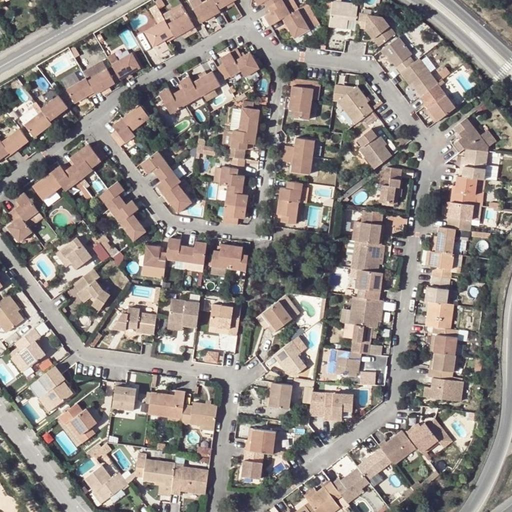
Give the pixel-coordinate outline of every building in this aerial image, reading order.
[(165,5),(161,0),(154,0),(154,1),(159,9),(165,5)] [(193,0),(189,2),(193,8),(203,3),(201,0),(193,0)] [(219,8),(214,0),(208,0),(203,3),(193,8),(197,15),(201,22),(221,11),(219,8)] [(214,0),(219,8),(233,1),(234,0),(214,0)] [(267,14),(265,15),(271,25),(283,18),(291,13),(298,9),(299,9),(294,0),(278,0),(268,6),(270,10),(272,12),(267,14)] [(347,28),(348,19),(356,20),(357,12),(358,3),(347,2),(333,0),(330,26),(347,28)] [(167,23),(187,12),(181,3),(162,14),(165,19),(167,23)] [(160,11),(157,6),(151,10),(153,15),(160,11)] [(294,37),(310,29),(303,17),(298,9),(291,13),(283,18),(294,37)] [(174,34),(167,23),(165,19),(162,14),(160,11),(153,15),(158,24),(144,31),(153,46),(174,34)] [(310,29),(320,23),(312,11),(303,17),(310,29)] [(174,34),(175,37),(181,34),(195,26),(191,19),(187,12),(167,23),(174,34)] [(358,26),(359,20),(360,13),(360,12),(357,12),(356,20),(348,19),(347,28),(358,29),(358,28),(358,27),(358,26)] [(396,33),(383,17),(360,13),(359,20),(358,26),(358,27),(366,29),(379,46),(396,33)] [(201,22),(197,15),(191,19),(195,26),(201,22)] [(184,38),(197,30),(195,26),(181,34),(184,38)] [(169,48),(166,42),(175,37),(174,34),(153,46),(158,55),(169,48)] [(387,55),(389,58),(392,61),(400,73),(412,64),(407,57),(409,56),(413,53),(399,36),(380,51),(385,57),(387,55)] [(263,66),(259,59),(255,60),(250,51),(242,56),(237,48),(231,52),(235,60),(241,70),(245,76),(263,66)] [(132,52),(117,61),(111,64),(116,72),(120,79),(141,67),(132,52)] [(235,60),(231,52),(220,57),(223,63),(217,67),(225,80),(241,70),(235,60)] [(111,64),(117,61),(113,55),(108,58),(111,64)] [(412,64),(400,73),(410,84),(412,84),(415,88),(421,96),(437,83),(438,82),(419,58),(414,62),(412,64)] [(88,80),(107,68),(102,60),(83,71),(86,77),(88,80)] [(444,78),(451,73),(446,67),(439,72),(444,78)] [(115,82),(112,75),(107,68),(88,80),(94,91),(96,94),(102,90),(115,82)] [(212,71),(207,73),(201,77),(193,82),(201,96),(220,85),(212,71)] [(112,75),(115,82),(120,79),(116,72),(112,75)] [(193,82),(189,76),(179,81),(183,87),(177,91),(186,105),(201,96),(193,82)] [(75,103),(88,95),(94,91),(88,80),(86,77),(67,89),(75,103)] [(290,98),(312,101),(312,99),(315,81),(299,79),(298,87),(292,86),(290,98)] [(319,100),(321,82),(315,81),(312,99),(319,100)] [(437,83),(421,96),(427,103),(443,91),(440,86),(437,83)] [(355,124),(373,110),(367,102),(369,101),(357,86),(356,87),(336,84),(333,101),(337,101),(355,124)] [(171,113),(186,105),(177,91),(172,93),(168,87),(159,93),(171,113)] [(427,103),(430,107),(446,94),(443,91),(427,103)] [(237,101),(246,96),(244,92),(235,98),(237,101)] [(43,110),(50,121),(56,116),(68,107),(58,94),(41,108),(43,110)] [(430,107),(428,108),(438,120),(456,107),(446,94),(430,107)] [(312,101),(290,98),(288,109),(295,110),(294,118),(309,120),(312,101)] [(258,126),(259,112),(260,109),(253,109),(254,101),(244,100),(243,107),(242,107),(241,109),(234,108),(232,122),(234,123),(240,123),(239,130),(256,133),(258,126)] [(32,104),(34,106),(39,113),(43,110),(41,108),(35,101),(32,104)] [(132,131),(135,128),(150,117),(140,104),(127,114),(122,118),(132,131)] [(20,116),(25,123),(39,113),(34,106),(20,116)] [(434,123),(438,120),(428,108),(425,111),(434,123)] [(50,121),(43,110),(39,113),(25,123),(34,137),(52,123),(50,121)] [(135,135),(132,131),(122,118),(113,125),(116,130),(111,134),(120,146),(135,135)] [(467,118),(455,127),(461,135),(463,136),(455,142),(461,151),(465,148),(494,152),(489,146),(480,135),(467,118)] [(383,145),(376,135),(370,127),(356,138),(361,145),(358,147),(374,168),(391,155),(383,145)] [(29,140),(19,128),(2,141),(10,151),(11,154),(29,140)] [(223,145),(231,146),(233,129),(225,128),(223,145)] [(239,130),(233,129),(231,146),(230,156),(233,157),(244,158),(245,148),(247,148),(248,143),(255,144),(257,133),(256,133),(239,130)] [(496,141),(487,130),(480,135),(489,146),(496,141)] [(378,133),(376,135),(383,145),(385,143),(378,133)] [(0,158),(4,156),(10,151),(2,141),(0,138),(0,158)] [(284,153),(313,157),(315,141),(296,138),(295,146),(285,146),(284,153)] [(92,149),(88,144),(79,151),(91,167),(107,156),(98,145),(92,149)] [(148,173),(153,170),(157,175),(169,166),(157,150),(151,155),(141,163),(148,173)] [(79,151),(70,157),(71,159),(74,162),(72,164),(69,167),(79,180),(83,177),(93,170),(91,167),(79,151)] [(468,156),(466,168),(463,168),(462,176),(478,178),(486,179),(487,179),(490,153),(469,151),(468,156)] [(311,174),(313,157),(284,153),(283,161),(292,162),(291,171),(311,174)] [(247,158),(233,157),(232,167),(238,168),(245,169),(247,158)] [(79,180),(69,167),(67,168),(64,170),(61,166),(60,165),(51,172),(62,185),(65,190),(79,180)] [(161,181),(157,185),(164,194),(178,183),(181,181),(169,166),(157,175),(161,181)] [(221,183),(223,166),(216,166),(214,182),(221,183)] [(228,184),(243,186),(244,176),(237,175),(238,168),(232,167),(223,166),(221,183),(228,184)] [(398,204),(402,169),(387,167),(374,177),(383,178),(380,201),(398,204)] [(62,185),(51,172),(33,186),(43,199),(62,185)] [(482,205),(486,179),(478,178),(462,176),(460,175),(459,185),(458,191),(454,190),(453,201),(474,204),(481,205),(482,205)] [(85,187),(89,184),(83,177),(79,180),(85,187)] [(118,194),(122,191),(124,189),(117,181),(108,188),(99,195),(110,209),(122,199),(120,196),(118,194)] [(279,200),(300,203),(302,187),(303,183),(287,181),(286,188),(281,187),(279,200)] [(192,202),(178,183),(164,194),(168,199),(178,213),(192,202)] [(225,203),(246,206),(248,195),(242,194),(243,186),(228,184),(225,203)] [(308,204),(311,188),(302,187),(300,203),(308,204)] [(25,192),(16,198),(17,199),(20,204),(18,206),(15,208),(25,221),(39,211),(25,192)] [(139,208),(132,200),(130,201),(126,204),(124,201),(122,199),(110,209),(120,222),(133,213),(139,208)] [(281,221),(297,223),(299,210),(300,203),(279,200),(277,213),(279,214),(282,214),(281,218),(281,221)] [(452,201),(450,216),(448,227),(456,228),(463,229),(465,218),(472,219),(474,204),(453,201),(452,201)] [(238,217),(245,218),(246,206),(225,203),(223,222),(238,224),(238,217)] [(299,210),(302,211),(307,212),(308,204),(300,203),(299,210)] [(479,220),(481,205),(474,204),(472,219),(479,220)] [(201,215),(201,209),(201,208),(191,207),(189,207),(188,207),(188,208),(188,209),(187,210),(187,211),(188,212),(188,213),(188,214),(189,214),(190,214),(190,215),(200,216),(201,215)] [(25,221),(15,208),(8,213),(14,220),(7,226),(19,242),(32,231),(30,228),(25,221)] [(360,241),(380,244),(384,212),(364,209),(360,241)] [(30,228),(43,217),(39,211),(25,221),(30,228)] [(134,240),(146,231),(133,213),(120,222),(134,240)] [(470,231),(472,219),(465,218),(463,229),(469,230),(470,231)] [(448,227),(439,226),(438,236),(436,251),(453,253),(455,238),(456,228),(448,227)] [(468,240),(469,230),(463,229),(456,228),(455,238),(468,240)] [(76,237),(59,249),(65,257),(67,255),(76,267),(91,256),(76,237)] [(180,245),(180,241),(181,239),(169,238),(167,252),(166,258),(185,261),(187,246),(182,245),(180,245)] [(195,240),(194,247),(187,246),(185,261),(204,264),(207,243),(195,240)] [(348,255),(354,256),(357,241),(350,240),(348,255)] [(379,272),(380,264),(382,251),(383,245),(380,244),(360,241),(357,241),(354,256),(353,268),(359,269),(379,272)] [(100,242),(94,247),(96,250),(94,252),(102,262),(110,256),(100,242)] [(232,245),(221,243),(221,246),(220,251),(218,250),(214,250),(212,265),(229,268),(232,245)] [(166,258),(167,252),(160,251),(161,246),(145,244),(143,264),(165,267),(165,266),(166,258)] [(242,254),(242,249),(243,246),(232,245),(229,268),(246,270),(249,255),(245,254),(242,254)] [(59,249),(55,252),(70,272),(76,267),(67,255),(65,257),(59,249)] [(431,250),(428,250),(424,249),(422,264),(426,264),(429,265),(431,250)] [(431,250),(429,265),(434,266),(432,275),(450,278),(451,278),(453,269),(455,254),(453,253),(436,251),(433,251),(431,250)] [(463,255),(455,254),(453,269),(457,270),(457,272),(460,273),(463,255)] [(52,269),(43,257),(38,261),(37,262),(37,263),(37,264),(37,265),(47,277),(51,273),(52,272),(52,271),(52,269)] [(184,269),(185,261),(166,258),(165,266),(184,269)] [(203,272),(204,264),(185,261),(184,269),(203,272)] [(228,276),(229,268),(212,266),(212,265),(211,273),(228,276)] [(96,298),(94,301),(91,305),(99,310),(110,294),(101,287),(96,279),(100,276),(94,268),(74,283),(80,291),(78,292),(84,301),(89,297),(92,295),(96,298)] [(358,277),(359,269),(353,268),(351,268),(350,277),(357,278),(358,277)] [(361,278),(360,287),(358,297),(380,300),(383,272),(379,272),(359,269),(358,277),(361,278)] [(431,286),(427,286),(425,300),(430,300),(447,303),(450,278),(432,275),(431,286)] [(0,323),(6,331),(23,318),(16,310),(11,301),(13,300),(8,293),(0,299),(0,323)] [(274,332),(300,313),(286,295),(279,300),(264,311),(273,322),(269,325),(274,332)] [(377,327),(378,320),(379,310),(382,310),(383,300),(380,300),(358,297),(353,296),(352,310),(350,323),(355,324),(373,326),(377,327)] [(168,323),(183,325),(197,326),(200,301),(181,299),(172,298),(168,323)] [(15,302),(13,300),(11,301),(16,310),(19,308),(15,302)] [(433,326),(451,329),(454,304),(447,303),(430,300),(426,325),(433,326)] [(238,331),(241,308),(213,304),(209,325),(230,328),(229,331),(229,335),(237,336),(238,331)] [(137,328),(136,331),(154,333),(155,326),(156,315),(157,314),(139,311),(139,307),(129,306),(128,313),(120,312),(110,327),(125,329),(126,326),(137,328)] [(342,322),(350,323),(352,310),(344,309),(342,322)] [(273,322),(264,311),(261,313),(258,316),(266,327),(269,325),(273,322)] [(373,326),(355,324),(351,351),(362,353),(369,354),(371,337),(373,326)] [(435,342),(434,351),(436,352),(455,354),(457,339),(465,341),(467,331),(451,329),(433,326),(432,334),(436,334),(435,342)] [(21,351),(19,352),(30,365),(45,354),(34,341),(38,338),(40,336),(34,328),(15,342),(19,348),(21,351)] [(301,328),(286,338),(289,342),(296,337),(304,331),(301,328)] [(93,347),(102,334),(98,331),(89,344),(93,347)] [(289,342),(298,355),(305,349),(296,337),(289,342)] [(295,357),(298,355),(289,342),(274,354),(288,373),(293,370),(296,374),(303,368),(295,357)] [(10,354),(13,356),(19,352),(21,351),(19,348),(10,354)] [(328,372),(335,373),(338,349),(331,349),(328,372)] [(357,372),(358,361),(361,361),(362,353),(351,351),(338,349),(335,373),(356,376),(357,372)] [(21,372),(30,365),(19,352),(13,356),(11,358),(21,372)] [(436,352),(434,368),(432,377),(453,380),(456,355),(455,354),(436,352)] [(65,386),(62,382),(63,381),(66,379),(55,365),(36,380),(29,385),(39,399),(47,393),(57,406),(73,394),(66,384),(65,386)] [(306,385),(307,379),(295,377),(294,384),(306,385)] [(424,385),(424,386),(423,396),(460,402),(464,382),(453,380),(432,377),(431,386),(425,385),(424,385)] [(271,390),(269,404),(288,407),(292,384),(268,380),(267,389),(271,390)] [(137,388),(126,387),(126,383),(116,381),(112,411),(133,413),(137,388)] [(148,414),(168,417),(181,418),(183,408),(185,391),(175,390),(174,395),(167,394),(167,398),(162,397),(162,394),(151,392),(150,403),(148,414)] [(343,417),(343,410),(353,410),(354,394),(313,391),(310,415),(325,416),(343,417)] [(49,412),(57,406),(47,393),(39,399),(38,399),(49,412)] [(217,406),(210,405),(210,408),(206,408),(206,404),(194,403),(193,409),(192,425),(201,426),(214,427),(217,406)] [(95,433),(89,425),(96,421),(86,408),(70,420),(80,433),(78,435),(83,442),(95,433)] [(182,423),(182,424),(188,425),(190,409),(183,408),(181,418),(181,422),(181,423),(182,423)] [(452,440),(434,417),(425,423),(437,439),(437,440),(443,447),(452,440)] [(67,422),(78,435),(80,433),(70,420),(67,422)] [(415,430),(413,426),(406,431),(406,432),(417,447),(421,452),(437,440),(437,439),(425,423),(421,426),(415,430)] [(254,441),(249,440),(247,450),(265,453),(274,454),(277,432),(255,428),(254,441)] [(286,452),(280,451),(282,432),(277,432),(274,454),(278,454),(282,455),(286,452)] [(389,443),(386,439),(379,444),(382,448),(393,462),(394,464),(417,447),(406,432),(389,443)] [(92,454),(101,447),(102,447),(98,443),(86,452),(89,456),(92,454)] [(95,458),(101,454),(104,457),(107,455),(101,447),(92,454),(95,458)] [(211,456),(212,448),(198,447),(197,454),(211,456)] [(368,479),(369,480),(393,462),(382,448),(358,466),(368,479)] [(262,479),(265,453),(247,450),(246,450),(242,476),(262,479)] [(107,455),(104,457),(110,465),(113,462),(107,455)] [(163,482),(163,485),(172,486),(175,469),(176,463),(133,457),(131,475),(143,477),(143,479),(156,481),(163,482)] [(340,479),(358,466),(354,461),(337,473),(338,475),(337,476),(339,478),(340,479)] [(120,472),(114,476),(112,478),(109,474),(102,465),(85,478),(92,488),(95,486),(97,489),(96,491),(104,501),(121,488),(128,483),(120,472)] [(209,470),(183,466),(183,470),(175,469),(172,486),(171,493),(182,494),(182,490),(183,487),(187,487),(186,491),(205,493),(209,470)] [(340,479),(339,478),(332,482),(340,493),(346,501),(363,488),(361,485),(368,479),(358,466),(340,479)] [(322,487),(317,491),(307,499),(316,511),(331,511),(339,506),(333,499),(340,493),(332,482),(330,481),(322,487)] [(307,499),(317,491),(314,488),(304,496),(307,499)]
